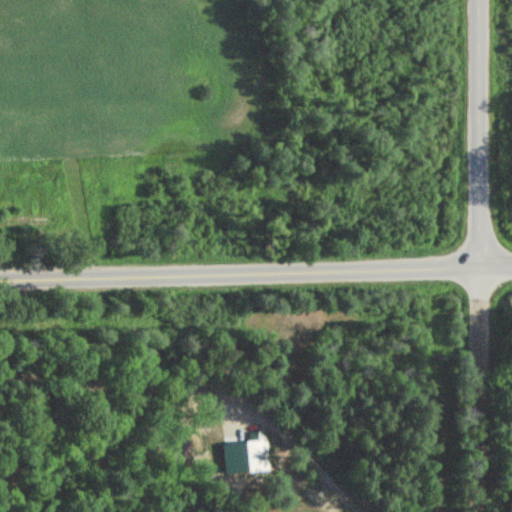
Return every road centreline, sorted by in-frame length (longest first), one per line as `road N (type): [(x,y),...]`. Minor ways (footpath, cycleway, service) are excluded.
road 1 (residential): [(0,279),(511,265)]
road 2 (residential): [(476,511),(480,0)]
